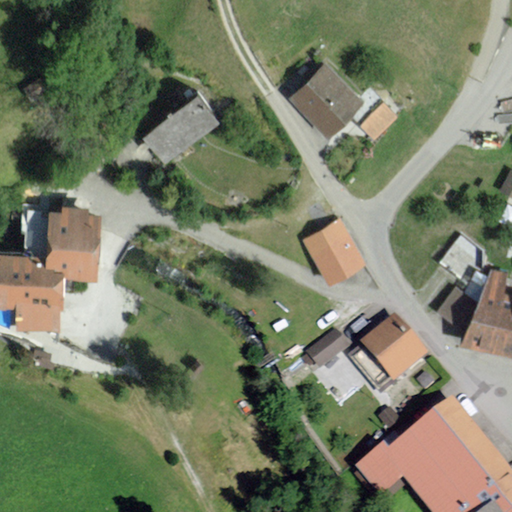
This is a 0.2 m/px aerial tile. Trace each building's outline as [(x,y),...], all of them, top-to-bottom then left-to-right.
[(364,99),(327,60),(289,96),(326,135),(364,99)] [(217,119),(196,91),(144,130),(165,158),(217,119)] [(399,116),(386,102),(362,125),(375,138),(399,116)] [(503,215),(511,217),(511,166),(508,166),(503,187),(509,188),(503,215)] [(98,278),(100,209),(89,209),(89,204),(62,203),(62,207),(49,207),(47,253),(0,251),(0,306),(17,307),(17,329),(62,330),(63,277),(98,278)] [(366,263),(341,217),(304,237),(329,283),(366,263)] [(491,269),(465,342),(511,352),(511,291),(505,290),(509,273),(491,269)] [(426,357),(396,319),(363,346),(393,383),(426,357)] [(349,348),(337,331),(305,354),(317,370),(349,348)] [(511,511),(511,478),(452,403),(389,453),(385,448),(354,472),(379,503),(401,485),(422,511),(511,511)]
